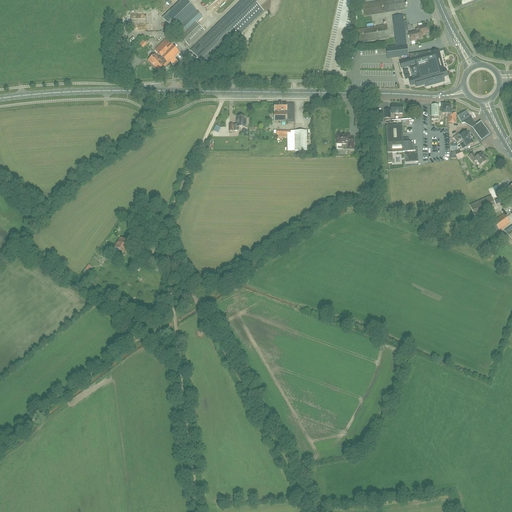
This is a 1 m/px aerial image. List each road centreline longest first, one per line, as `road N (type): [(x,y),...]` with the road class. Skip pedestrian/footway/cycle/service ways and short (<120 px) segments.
road 1 (secondary): [(0,98),(465,90)]
road 2 (track): [(230,80),(162,230),(179,357)]
road 3 (track): [(315,511),(196,303)]
road 4 (track): [(0,447),(148,333)]
road 5 (track): [(0,257),(16,242),(148,333)]
road 6 (track): [(179,357),(199,511)]
